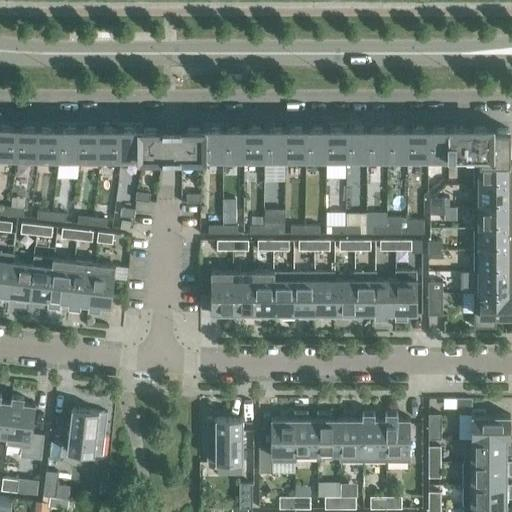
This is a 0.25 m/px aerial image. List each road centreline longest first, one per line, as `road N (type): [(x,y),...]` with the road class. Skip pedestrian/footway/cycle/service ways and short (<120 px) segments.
road 1 (residential): [(0,100),(511,101)]
road 2 (secondary): [(453,56),(0,54)]
road 3 (residential): [(161,359),(511,362)]
road 4 (residential): [(161,359),(170,189)]
road 5 (residential): [(0,343),(161,359)]
